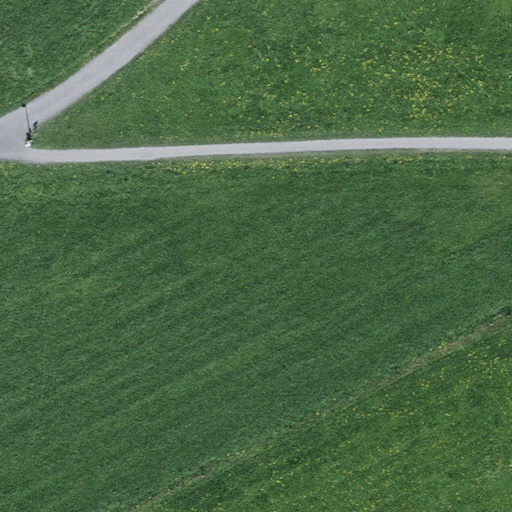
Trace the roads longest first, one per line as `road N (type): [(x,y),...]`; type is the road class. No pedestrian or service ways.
road 1 (unclassified): [(0,151),(511,148)]
road 2 (unclassified): [(184,0),(0,133)]
